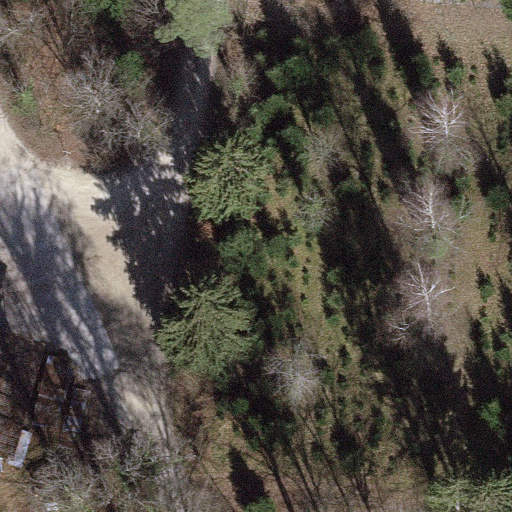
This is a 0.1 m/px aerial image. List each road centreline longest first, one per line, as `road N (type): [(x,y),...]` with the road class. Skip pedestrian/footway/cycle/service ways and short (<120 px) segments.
road 1 (track): [(75,285),(169,204),(215,0)]
road 2 (track): [(194,511),(75,285)]
road 3 (track): [(0,163),(75,285)]
